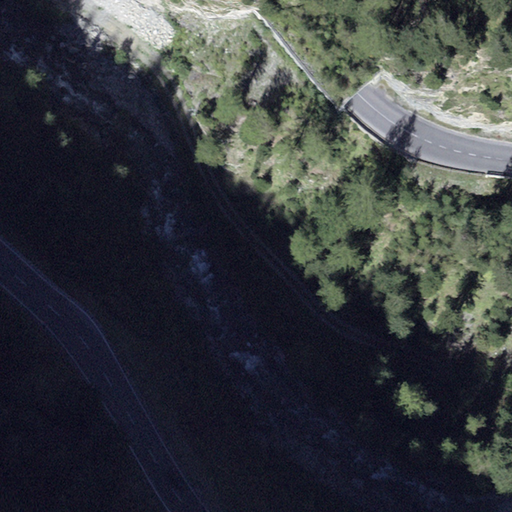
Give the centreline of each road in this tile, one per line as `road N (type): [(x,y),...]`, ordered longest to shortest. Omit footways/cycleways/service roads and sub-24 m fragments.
road 1 (track): [(68,0),(137,41),(167,80),(209,176),(314,307),(350,330),(511,392)]
road 2 (tertiary): [(0,259),(94,353),(194,511)]
road 3 (secondary): [(511,151),(415,127),(383,109),(286,0)]
